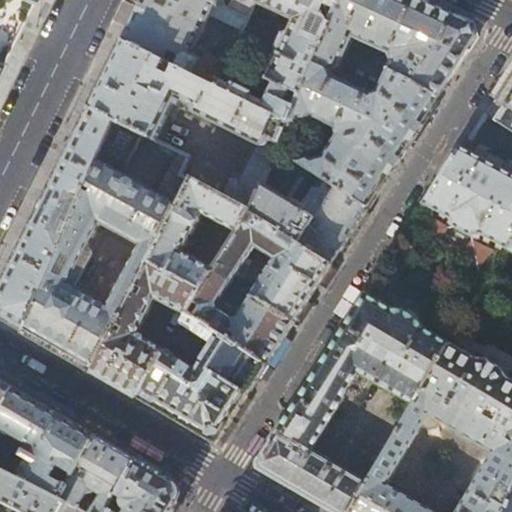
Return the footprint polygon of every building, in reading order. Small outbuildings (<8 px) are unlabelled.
[(0,0),(0,68),(19,30),(33,0),(0,0)] [(226,8),(210,0),(144,0),(140,10),(124,42),(218,87),(222,79),(229,64),(205,52),(203,54),(204,55),(202,60),(191,54),(194,48),(195,48),(205,27),(210,15),(243,32),(250,19),(230,9),(226,8)] [(210,0),(226,8),(224,0),(234,0),(230,9),(250,19),(257,4),(258,0),(210,0)] [(258,0),(257,4),(294,21),(267,78),(276,82),(271,96),(296,108),(315,65),(342,0),(258,0)] [(418,0),(342,0),(315,65),(328,71),(331,70),(340,68),(353,37),(390,54),(393,63),(391,71),(415,84),(440,98),(451,80),(478,39),(474,25),(460,19),(418,0)] [(218,87),(124,42),(107,76),(91,109),(115,121),(140,133),(157,141),(174,104),(181,107),(183,102),(188,105),(194,106),(194,109),(196,112),(199,116),(257,144),(240,176),(229,176),(228,178),(229,179),(220,196),(252,212),(263,185),(265,180),(274,159),(268,156),(267,144),(270,142),(271,139),(281,144),(288,129),(296,108),(271,96),(266,103),(252,96),(254,93),(236,84),(235,86),(222,79),(218,87)] [(333,79),(331,70),(328,71),(315,65),(296,108),(288,129),(301,126),(302,122),(312,119),(336,129),(338,136),(325,157),(314,160),(309,157),(295,161),(305,167),(326,182),(367,209),(408,146),(440,98),(415,84),(391,71),(384,86),(383,85),(380,93),(371,96),(333,79)] [(511,98),(511,76),(486,117),(496,123),(511,98)] [(511,98),(496,123),(511,131),(511,98)] [(115,121),(91,109),(31,230),(0,292),(0,316),(26,332),(50,274),(69,229),(62,231),(61,234),(57,227),(61,219),(65,220),(70,208),(73,209),(76,200),(81,201),(115,121)] [(140,133),(115,121),(81,201),(69,229),(50,274),(70,285),(103,224),(143,246),(110,307),(123,314),(138,287),(194,182),(182,175),(190,156),(180,151),(179,151),(158,195),(118,173),(140,133)] [(174,141),(171,147),(176,150),(179,151),(180,151),(183,144),(174,141)] [(176,150),(171,147),(166,145),(163,151),(173,156),(176,150)] [(511,173),(460,146),(453,158),(423,204),(450,217),(455,227),(471,235),(480,234),(505,247),(511,234),(511,173)] [(285,198),(305,167),(295,161),(279,150),(278,150),(274,159),(265,180),(263,185),(252,212),(253,213),(252,214),(257,218),(285,235),(295,242),(331,265),(344,245),(348,248),(355,238),(371,212),(367,209),(326,182),(307,212),(285,198)] [(220,196),(194,182),(138,287),(158,298),(190,316),(190,315),(196,304),(216,274),(216,272),(182,254),(204,215),(240,234),(246,224),(252,214),(253,213),(252,212),(220,196)] [(252,227),(246,224),(240,234),(216,272),(216,274),(232,284),(237,275),(243,280),(246,275),(251,260),(247,260),(255,247),(276,260),(253,298),(294,323),(312,295),(331,265),(295,242),(292,246),(290,244),(286,243),(282,243),(278,245),(285,235),(257,218),(252,227)] [(70,285),(50,274),(26,332),(56,350),(94,372),(123,314),(110,307),(70,285)] [(218,306),(232,284),(216,274),(196,304),(203,309),(196,319),(268,365),(280,345),(294,323),(253,298),(240,320),(234,321),(219,311),(218,306)] [(158,298),(138,287),(123,314),(94,372),(116,385),(140,398),(167,352),(138,335),(158,298)] [(299,400),(258,464),(259,468),(294,489),(295,490),(333,511),(352,511),(369,484),(315,450),(360,372),(414,405),(450,344),(423,328),(419,319),(403,310),(394,310),(366,294),(357,308),(299,400)] [(196,319),(190,315),(190,316),(184,325),(214,345),(198,371),(186,363),(188,359),(190,361),(202,343),(181,329),(167,352),(140,398),(177,420),(206,437),(218,444),(244,403),(268,365),(196,319)] [(486,359),(476,359),(450,344),(414,405),(369,484),(352,511),(503,511),(511,489),(511,380),(509,378),(502,368),(499,367),(498,367),(488,361),(489,361),(486,359)] [(0,414),(15,387),(0,378),(0,414)] [(56,411),(15,387),(0,414),(0,468),(9,473),(13,465),(11,460),(0,454),(0,451),(10,436),(27,446),(22,456),(27,459),(16,477),(60,499),(68,485),(54,477),(60,466),(75,475),(98,436),(56,411)] [(119,448),(98,436),(75,475),(68,485),(60,499),(68,504),(82,511),(106,511),(108,510),(117,495),(138,459),(119,448)] [(138,459),(117,495),(125,500),(124,502),(123,503),(119,511),(120,511),(112,511),(108,510),(106,511),(174,511),(180,504),(174,480),(157,470),(138,459)] [(9,473),(0,468),(0,501),(20,511),(63,511),(68,504),(60,499),(16,477),(9,473)] [(511,511),(511,489),(503,511),(511,511)]
